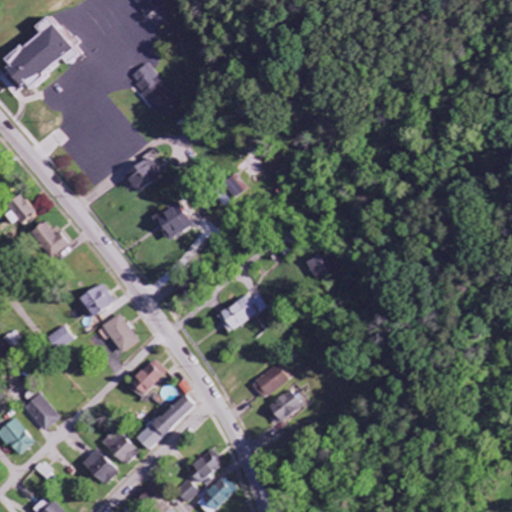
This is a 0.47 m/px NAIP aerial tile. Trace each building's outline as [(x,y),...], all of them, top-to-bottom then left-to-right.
[(134,0),(148,19),(166,6),(161,0),(134,0)] [(81,59),(51,21),(38,31),(45,40),(6,72),(21,91),(26,87),(31,92),(66,64),(69,68),(81,59)] [(185,106),(152,65),(134,79),(167,121),(185,106)] [(139,193),(162,182),(152,161),(129,172),(139,193)] [(225,200),(229,206),(239,198),(242,201),(254,191),(242,175),(229,186),(234,193),(225,200)] [(9,215),(16,228),(39,214),(28,195),(12,205),(15,211),(9,215)] [(170,241),(197,228),(185,203),(158,216),(170,241)] [(74,247),(64,233),(60,236),(50,223),(38,232),(57,259),(74,247)] [(342,271),(335,252),(312,262),(319,281),(342,271)] [(200,289),(193,278),(177,288),(184,299),(200,289)] [(94,321),(119,304),(106,284),(81,301),(94,321)] [(253,302),(250,297),(220,316),(231,334),(271,309),(263,296),(253,302)] [(143,342),(124,315),(105,328),(125,355),(143,342)] [(79,340),(68,326),(53,339),(64,353),(79,340)] [(27,342),(19,331),(0,345),(0,358),(2,361),(27,342)] [(135,388),(152,398),(168,369),(152,359),(135,388)] [(286,364),(255,384),(265,401),(297,381),(286,364)] [(282,426),(306,408),(293,391),(269,409),(282,426)] [(50,432),(65,419),(44,394),(28,408),(50,432)] [(153,453),(198,407),(186,395),(140,441),(153,453)] [(39,444),(19,419),(1,434),(21,459),(39,444)] [(108,445),(127,468),(143,455),(124,432),(108,445)] [(228,463),(215,449),(191,473),(204,486),(228,463)] [(86,465),(108,489),(123,475),(101,451),(86,465)] [(58,473),(46,462),(39,470),(51,481),(58,473)] [(201,504),(207,510),(211,507),(214,510),(212,511),(217,511),(241,490),(229,477),(201,504)] [(183,511),(204,493),(193,482),(171,502),(179,511),(183,511)] [(35,511),(65,511),(49,496),(34,511),(35,511)]
